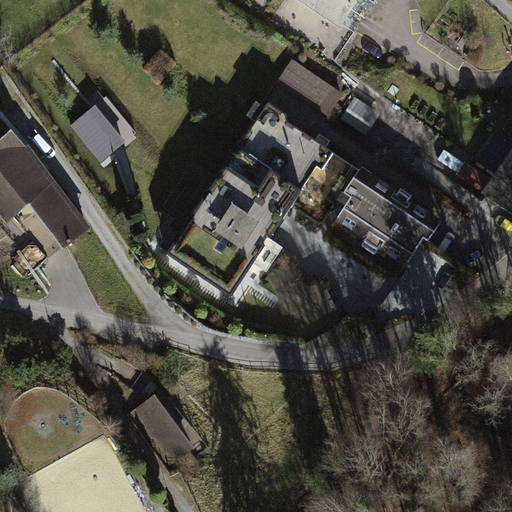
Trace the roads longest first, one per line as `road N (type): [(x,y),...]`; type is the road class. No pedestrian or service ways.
road 1 (unclassified): [(511,267),(428,323),(346,354),(231,348),(0,303)]
road 2 (track): [(0,80),(184,338)]
road 3 (track): [(189,511),(70,341),(64,315)]
